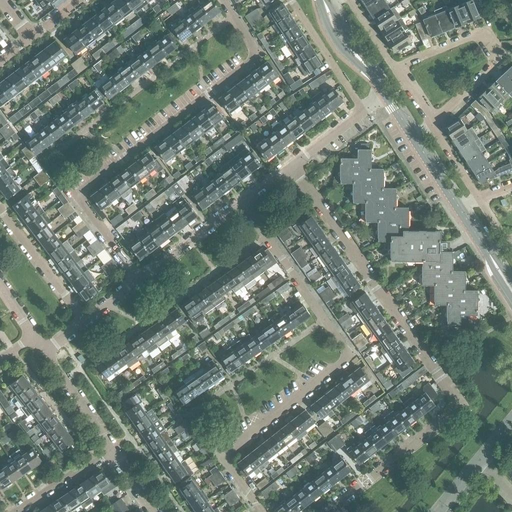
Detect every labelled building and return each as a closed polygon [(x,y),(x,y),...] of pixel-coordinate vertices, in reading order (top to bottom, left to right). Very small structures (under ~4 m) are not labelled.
[(36,0),(42,8),(51,2),(52,4),(57,0),(36,0)] [(125,0),(115,0),(112,2),(124,17),(133,10),(134,10),(125,0)] [(125,0),(134,10),(133,10),(136,13),(149,3),(145,0),(125,0)] [(200,5),(201,7),(202,6),(211,19),(220,12),(211,0),(209,0),(205,4),(203,2),(200,5)] [(379,0),(367,8),(374,19),(390,9),(384,0),(379,0)] [(457,0),(459,4),(466,22),(479,17),(478,15),(480,14),(477,10),(476,11),(475,8),(482,4),(479,0),(457,0)] [(112,2),(103,10),(114,25),(124,17),(112,2)] [(176,3),(171,7),(176,12),(180,9),(176,3)] [(269,12),(276,23),(290,14),(283,3),(269,12)] [(459,4),(447,9),(454,27),(466,22),(459,4)] [(157,5),(153,9),(157,14),(162,11),(157,5)] [(192,7),(189,10),(202,26),(211,19),(202,6),(201,7),(195,11),(192,7)] [(418,9),(421,15),(426,12),(423,6),(418,9)] [(435,14),(442,32),(454,27),(447,9),(446,6),(434,11),(435,14)] [(176,12),(171,7),(167,10),(172,15),(176,12)] [(245,16),(248,21),(260,13),(256,8),(245,16)] [(374,19),(381,30),(397,20),(390,9),(374,19)] [(103,10),(93,17),(105,32),(114,25),(103,10)] [(181,20),(182,21),(192,33),(202,26),(189,10),(182,15),(184,17),(181,20)] [(260,13),(248,21),(251,26),(263,18),(260,13)] [(145,14),(140,18),(144,24),(149,20),(145,14)] [(276,23),(282,33),(297,24),(290,14),(276,23)] [(442,32),(435,14),(423,19),(430,37),(442,32)] [(93,17),(84,24),(95,39),(105,32),(93,17)] [(140,18),(130,26),(135,31),(144,24),(140,18)] [(381,30),(388,41),(404,30),(404,31),(408,28),(401,18),(397,20),(381,30)] [(168,30),(170,34),(171,33),(176,39),(178,37),(182,41),(192,33),(182,21),(176,26),(175,24),(168,30)] [(414,25),(421,40),(427,38),(420,22),(414,25)] [(145,27),(150,32),(154,29),(150,23),(145,27)] [(84,24),(74,31),(86,46),(95,39),(84,24)] [(289,43),(303,34),(297,24),(282,33),(279,35),(286,45),(289,43)] [(135,31),(130,26),(121,33),(125,38),(135,31)] [(404,30),(388,41),(395,52),(403,47),(404,48),(410,44),(409,43),(411,42),(404,31),(404,30)] [(86,46),(74,31),(64,39),(75,55),(86,46)] [(140,31),(136,34),(140,39),(144,36),(140,31)] [(156,41),(158,43),(168,55),(176,48),(172,42),(176,39),(171,33),(170,34),(161,40),(160,38),(156,41)] [(140,39),(136,34),(132,37),(136,42),(140,39)] [(289,43),(295,53),(310,44),(303,34),(289,43)] [(117,36),(111,41),(115,46),(121,42),(117,36)] [(56,41),(45,48),(57,64),(67,56),(56,41)] [(111,41),(101,48),(106,53),(115,46),(111,41)] [(144,45),(148,51),(149,50),(158,62),(168,55),(158,43),(153,47),(149,41),(148,42),(149,42),(145,45),(144,45)] [(302,63),(302,64),(316,54),(310,44),(295,53),(292,55),(298,66),(302,63)] [(117,49),(121,54),(125,51),(121,45),(117,49)] [(45,48),(36,55),(48,71),(57,64),(45,48)] [(106,53),(101,48),(92,55),(96,60),(106,53)] [(137,56),(139,58),(139,57),(148,70),(158,62),(149,50),(148,51),(142,55),(140,53),(137,56)] [(107,56),(112,61),(118,57),(113,51),(107,56)] [(316,54),(302,64),(308,74),(323,64),(316,54)] [(36,55),(27,63),(38,78),(48,71),(36,55)] [(81,57),(76,61),(83,70),(89,66),(81,57)] [(127,63),(129,65),(138,77),(148,70),(139,57),(139,58),(133,62),(131,60),(127,63)] [(102,60),(98,63),(102,68),(106,65),(102,60)] [(74,69),(66,75),(70,80),(83,70),(76,61),(71,65),(74,69)] [(267,62),(258,70),(269,83),(278,76),(267,62)] [(27,63),(17,70),(29,85),(38,78),(27,63)] [(102,68),(98,63),(94,66),(98,72),(102,68)] [(118,71),(119,72),(120,72),(129,84),(138,77),(129,65),(123,69),(122,68),(118,71)] [(17,70),(7,77),(19,93),(29,85),(17,70)] [(258,70),(249,77),(259,91),(269,83),(258,70)] [(108,78),(110,80),(111,79),(120,91),(129,84),(120,72),(119,72),(114,77),(112,75),(108,78)] [(511,80),(505,73),(496,81),(509,95),(511,98),(511,97),(511,80)] [(324,74),(313,82),(317,87),(328,80),(324,74)] [(66,75),(56,83),(60,88),(70,80),(66,75)] [(7,77),(0,83),(0,87),(10,100),(19,93),(7,77)] [(249,77),(239,84),(250,98),(249,98),(252,102),(262,94),(259,91),(249,77)] [(76,79),(72,83),(76,88),(81,85),(76,79)] [(111,79),(110,80),(104,84),(103,82),(99,85),(109,99),(120,91),(111,79)] [(290,86),(293,91),(303,84),(300,79),(290,86)] [(496,81),(486,90),(500,104),(502,107),(502,106),(505,109),(506,109),(503,105),(511,98),(509,95),(496,81)] [(317,87),(313,82),(309,84),(312,90),(317,87)] [(56,83),(47,90),(51,95),(60,88),(56,83)] [(239,84),(230,92),(240,106),(249,98),(250,98),(239,84)] [(0,107),(10,100),(0,87),(0,107)] [(333,88),(323,95),(333,109),(343,102),(333,88)] [(47,90),(38,97),(42,102),(51,95),(47,90)] [(83,98),(84,100),(93,111),(103,104),(101,101),(104,99),(97,90),(88,97),(86,95),(83,98)] [(500,104),(486,90),(477,99),(489,111),(495,106),(499,109),(502,107),(500,104)] [(277,95),(280,99),(282,98),(286,95),(283,91),(277,95)] [(240,106),(230,92),(220,99),(230,113),(240,106)] [(314,102),(313,103),(324,117),(333,109),(323,95),(321,92),(311,99),(314,102)] [(57,94),(53,97),(57,103),(62,99),(57,94)] [(38,97),(28,104),(32,110),(42,102),(38,97)] [(57,103),(53,97),(49,100),(53,106),(57,103)] [(268,103),(271,106),(276,102),(273,98),(268,103)] [(73,105),(75,107),(84,119),(93,111),(84,100),(79,104),(77,102),(73,105)] [(279,104),(283,109),(287,106),(283,101),(282,102),(279,104)] [(482,116),(483,117),(486,113),(475,101),(470,105),(478,114),(479,113),(482,116)] [(313,103),(304,110),(314,124),(324,117),(313,103)] [(32,110),(28,104),(19,111),(23,117),(32,110)] [(203,111),(203,112),(214,126),(214,125),(217,129),(221,127),(218,123),(223,118),(213,104),(207,109),(205,106),(201,109),(203,111)] [(258,110),(261,114),(267,109),(264,106),(258,110)] [(64,112),(65,114),(74,126),(84,119),(75,107),(69,111),(67,109),(64,112)] [(38,109),(34,112),(38,117),(43,114),(38,109)] [(304,110),(294,117),(305,131),(314,124),(304,110)] [(38,117),(34,112),(30,115),(34,120),(38,117)] [(203,112),(194,119),(204,133),(214,126),(203,112)] [(249,117),(252,121),(257,117),(254,113),(249,117)] [(483,117),(486,121),(491,118),(490,117),(486,113),(483,117)] [(54,119),(56,121),(65,133),(74,126),(65,114),(59,119),(58,117),(54,119)] [(9,119),(13,124),(18,120),(14,115),(9,119)] [(259,119),(263,124),(268,121),(264,116),(259,119)] [(294,117),(285,124),(295,138),(305,131),(294,117)] [(445,128),(452,139),(467,130),(459,117),(453,122),(454,123),(445,128)] [(486,121),(489,127),(494,124),(491,118),(486,121)] [(20,122),(25,128),(29,124),(25,119),(20,122)] [(194,119),(184,126),(195,140),(204,133),(194,119)] [(230,124),(236,133),(247,125),(244,121),(238,125),(235,120),(230,124)] [(45,126),(46,128),(56,140),(65,133),(56,121),(50,125),(49,123),(45,126)] [(250,126),(254,131),(258,128),(254,123),(250,126)] [(272,128),(275,132),(286,146),(295,138),(285,124),(282,127),(278,123),(272,128)] [(489,127),(493,132),(498,129),(494,124),(489,127)] [(184,126),(174,133),(185,147),(195,140),(184,126)] [(452,139),(459,150),(479,138),(472,127),(468,130),(467,130),(452,139)] [(35,133),(37,135),(46,147),(56,140),(46,128),(41,132),(39,131),(35,133)] [(493,132),(497,137),(501,134),(498,129),(493,132)] [(15,132),(11,136),(15,141),(20,138),(15,132)] [(275,132),(266,139),(276,153),(286,146),(275,132)] [(174,133),(165,140),(176,155),(185,147),(174,133)] [(228,133),(222,137),(225,141),(231,137),(228,133)] [(497,137),(501,143),(505,140),(501,134),(497,137)] [(46,147),(37,135),(31,140),(29,138),(26,141),(36,155),(46,147)] [(225,141),(222,137),(213,144),(216,148),(225,141)] [(459,150),(467,161),(481,151),(482,152),(486,149),(479,138),(459,150)] [(276,153),(266,139),(256,147),(266,160),(276,153)] [(176,155),(165,140),(155,148),(166,162),(176,155)] [(232,140),(227,143),(232,149),(236,145),(232,140)] [(501,143),(504,149),(509,146),(505,140),(501,143)] [(204,152),(207,155),(212,151),(209,147),(204,152)] [(240,159),(239,159),(250,173),(260,166),(249,152),(250,151),(247,148),(237,155),(240,159)] [(353,203),(366,203),(365,222),(378,222),(378,241),(391,242),(391,261),(422,261),(422,286),(435,286),(435,305),(447,305),(447,324),(460,324),(460,315),(478,315),(478,290),(465,290),(465,271),(452,271),(453,252),(447,252),(447,243),(440,243),(440,231),(408,231),(408,207),(396,207),(396,188),(383,188),(383,169),(370,168),(371,149),(368,149),(364,149),(361,149),(357,149),(357,158),(340,158),(340,184),(353,184),(353,203)] [(214,153),(219,158),(223,155),(219,150),(214,153)] [(30,151),(25,155),(30,160),(34,157),(30,151)] [(467,161),(474,172),(488,163),(482,152),(481,151),(467,161)] [(488,163),(474,172),(481,184),(488,180),(487,179),(489,178),(489,179),(497,176),(511,170),(511,151),(507,153),(508,154),(510,159),(498,168),(494,171),(488,163)] [(148,153),(139,160),(149,174),(155,169),(158,173),(164,169),(157,159),(155,161),(148,153)] [(194,159),(197,163),(203,158),(200,155),(194,159)] [(205,160),(209,166),(213,163),(209,157),(205,160)] [(239,159),(230,166),(241,180),(250,173),(239,159)] [(139,160),(129,168),(139,181),(149,174),(139,160)] [(0,173),(10,166),(7,162),(3,166),(0,161),(0,173)] [(185,166),(188,170),(193,166),(190,162),(185,166)] [(218,170),(221,174),(231,188),(241,180),(230,166),(228,163),(218,170)] [(195,168),(200,173),(204,170),(200,164),(195,168)] [(0,173),(0,189),(13,179),(11,176),(12,175),(15,173),(10,166),(0,173)] [(129,168),(120,175),(130,188),(131,188),(139,181),(129,168)] [(33,177),(37,182),(47,174),(43,169),(33,177)] [(47,174),(37,182),(40,187),(51,179),(47,174)] [(221,174),(211,181),(222,195),(231,188),(221,174)] [(120,175),(110,182),(120,195),(121,195),(123,198),(133,191),(131,188),(130,188),(120,175)] [(165,179),(169,184),(174,181),(170,175),(165,179)] [(186,175),(176,182),(185,194),(191,189),(186,183),(190,180),(186,175)] [(13,179),(0,189),(8,200),(21,189),(13,179)] [(211,181),(202,188),(212,202),(222,195),(211,181)] [(110,182),(101,189),(111,202),(120,195),(110,182)] [(185,194),(176,182),(172,186),(180,197),(185,194)] [(53,190),(60,200),(64,197),(62,194),(57,187),(53,190)] [(212,202),(202,188),(192,196),(202,210),(212,202)] [(111,202),(101,189),(91,197),(101,210),(111,202)] [(153,189),(148,192),(152,197),(157,194),(153,189)] [(164,192),(154,200),(158,205),(168,197),(164,192)] [(12,206),(20,216),(37,202),(30,193),(12,206)] [(57,209),(61,214),(71,206),(68,201),(64,197),(60,200),(64,204),(57,209)] [(20,216),(27,225),(44,212),(37,202),(20,216)] [(134,203),(129,207),(133,212),(138,209),(134,203)] [(187,203),(177,210),(187,224),(197,216),(187,203)] [(68,216),(72,221),(78,216),(71,206),(61,214),(64,219),(68,216)] [(133,212),(129,207),(125,210),(129,215),(133,212)] [(177,210),(168,217),(167,217),(178,231),(187,224),(177,210)] [(139,211),(135,214),(139,219),(143,216),(139,211)] [(27,225),(34,235),(48,224),(52,221),(44,212),(27,225)] [(155,220),(154,220),(168,238),(178,231),(167,217),(168,217),(165,213),(155,220)] [(110,222),(114,226),(123,219),(120,214),(110,222)] [(72,229),(75,233),(86,225),(78,216),(72,221),(76,226),(72,229)] [(302,231),(306,236),(319,227),(312,217),(300,225),(298,223),(293,226),(298,234),(302,231)] [(154,220),(145,227),(159,245),(168,238),(154,220)] [(116,229),(120,234),(129,227),(125,222),(116,229)] [(34,235),(41,244),(55,234),(48,224),(34,235)] [(83,235),(86,240),(93,235),(86,225),(75,233),(79,238),(83,235)] [(139,239),(149,253),(159,245),(145,227),(136,234),(139,239)] [(286,227),(277,234),(280,238),(289,231),(286,227)] [(306,236),(313,246),(326,237),(319,227),(306,236)] [(280,238),(283,243),(293,236),(289,231),(280,238)] [(41,244),(49,254),(62,244),(55,234),(41,244)] [(86,248),(90,252),(100,245),(93,235),(86,240),(90,245),(86,248)] [(313,246),(320,256),(333,247),(326,237),(313,246)] [(149,253),(139,239),(134,243),(131,240),(126,243),(139,260),(149,253)] [(49,254),(56,263),(69,253),(62,244),(49,254)] [(99,253),(103,258),(108,254),(100,245),(90,252),(94,257),(99,253)] [(291,254),(295,259),(304,252),(300,247),(291,254)] [(320,256),(327,266),(340,257),(333,247),(320,256)] [(264,251),(262,249),(252,256),(264,272),(278,262),(268,248),(264,251)] [(304,252),(295,259),(301,269),(307,264),(304,259),(307,257),(304,252)] [(56,263),(63,273),(77,263),(69,253),(56,263)] [(101,267),(104,272),(115,264),(108,254),(103,258),(107,263),(101,267)] [(264,272),(252,256),(242,263),(254,279),(264,272)] [(327,266),(334,276),(347,267),(340,257),(327,266)] [(63,273),(70,282),(88,269),(81,260),(77,263),(63,273)] [(254,279),(242,263),(233,270),(241,282),(242,282),(245,286),(254,279)] [(115,264),(104,272),(108,276),(119,268),(115,264)] [(305,274),(309,279),(318,272),(314,267),(305,274)] [(334,276),(341,286),(354,276),(347,267),(334,276)] [(70,282),(77,292),(91,282),(92,282),(96,279),(88,269),(70,282)] [(233,270),(223,277),(231,289),(232,289),(235,293),(245,286),(242,282),(241,282),(233,270)] [(280,277),(272,283),(275,288),(285,281),(278,271),(277,272),(280,277)] [(318,272),(309,279),(312,284),(321,277),(318,272)] [(354,276),(341,286),(348,295),(361,286),(354,276)] [(223,277),(213,284),(222,296),(231,289),(223,277)] [(91,282),(77,292),(85,302),(99,292),(92,282),(91,282)] [(287,283),(277,290),(280,295),(290,288),(287,283)] [(213,284),(203,291),(214,307),(225,300),(222,296),(213,284)] [(269,287),(262,291),(265,295),(271,290),(269,287)] [(319,293),(322,298),(332,292),(328,287),(319,293)] [(277,290),(267,297),(269,301),(271,299),(273,302),(281,296),(280,295),(277,290)] [(203,291),(193,298),(205,314),(214,307),(203,291)] [(332,292),(322,298),(326,303),(335,296),(332,292)] [(356,313),(357,314),(373,303),(365,293),(350,304),(350,305),(350,306),(350,307),(350,308),(351,309),(352,310),(353,312),(354,312),(355,313),(356,313)] [(302,296),(298,298),(299,300),(305,309),(309,307),(302,296)] [(205,314),(193,298),(183,305),(192,317),(198,313),(201,317),(205,314)] [(291,311),(300,324),(311,317),(299,300),(288,307),(291,311)] [(357,314),(364,323),(380,312),(373,303),(357,314)] [(176,310),(166,317),(175,329),(176,329),(185,322),(176,310)] [(291,311),(281,318),(290,331),(300,324),(291,311)] [(371,334),(373,332),(373,331),(386,322),(380,312),(364,323),(364,324),(371,334)] [(338,320),(341,325),(350,318),(347,313),(338,320)] [(166,317),(157,324),(169,341),(179,333),(176,329),(175,329),(166,317)] [(272,325),(280,338),(290,331),(281,318),(277,321),(274,317),(269,320),(272,325)] [(350,318),(341,325),(344,330),(348,327),(349,329),(353,327),(351,325),(354,323),(350,318)] [(234,321),(227,325),(230,329),(236,324),(234,321)] [(373,332),(380,341),(393,332),(386,322),(373,331),(373,332)] [(157,324),(147,331),(159,347),(169,341),(157,324)] [(272,325),(262,332),(270,345),(280,338),(272,325)] [(207,327),(199,333),(203,339),(211,333),(207,327)] [(147,331),(137,338),(149,354),(159,347),(147,331)] [(262,332),(252,338),(252,339),(260,352),(270,345),(262,332)] [(384,354),(387,352),(387,351),(400,342),(393,332),(380,341),(380,342),(379,343),(382,347),(381,348),(381,351),(384,354)] [(351,339),(355,344),(364,337),(361,333),(351,339)] [(249,334),(238,342),(250,358),(260,352),(252,339),(252,338),(249,334)] [(364,337),(355,344),(358,349),(368,342),(364,337)] [(137,338),(127,345),(136,357),(141,353),(145,358),(149,354),(137,338)] [(198,346),(202,352),(209,347),(205,341),(198,346)] [(238,342),(229,348),(241,365),(250,358),(238,342)] [(387,351),(387,352),(394,361),(407,352),(400,342),(387,351)] [(127,345),(118,351),(126,364),(136,357),(127,345)] [(241,365),(229,348),(219,355),(232,374),(236,371),(234,369),(241,365)] [(118,351),(108,358),(117,371),(126,364),(118,351)] [(407,352),(394,361),(398,366),(395,368),(398,373),(399,373),(403,378),(413,370),(410,366),(415,362),(407,352)] [(117,371),(108,358),(98,365),(107,378),(112,374),(116,379),(120,376),(116,371),(117,371)] [(205,371),(214,384),(216,386),(219,384),(218,381),(224,377),(213,360),(202,367),(205,371)] [(372,361),(369,364),(373,370),(378,365),(375,361),(373,362),(372,361)] [(359,367),(349,375),(359,388),(364,383),(367,387),(376,380),(366,365),(361,369),(359,367)] [(205,371),(195,378),(199,384),(202,382),(207,388),(208,388),(214,384),(205,371)] [(376,374),(387,390),(394,386),(390,380),(387,382),(379,372),(376,374)] [(414,372),(404,380),(408,385),(418,377),(414,372)] [(10,384),(18,394),(31,384),(23,374),(10,384)] [(349,375),(339,383),(349,395),(359,388),(349,375)] [(195,378),(185,385),(194,397),(204,390),(206,393),(209,390),(208,388),(207,388),(202,382),(199,384),(195,378)] [(339,383),(330,390),(340,403),(349,395),(339,383)] [(18,394),(25,404),(38,394),(31,384),(18,394)] [(414,398),(415,400),(425,413),(435,405),(431,400),(438,395),(429,384),(425,387),(424,391),(425,392),(419,397),(417,395),(414,398)] [(194,397),(185,385),(175,392),(186,407),(189,404),(188,402),(194,397)] [(396,386),(391,390),(396,396),(401,392),(396,386)] [(0,401),(3,406),(8,402),(0,389),(0,401)] [(330,390),(321,397),(331,410),(340,403),(330,390)] [(126,412),(134,423),(146,414),(146,413),(148,412),(141,402),(142,401),(136,393),(123,402),(129,410),(126,412)] [(25,404),(32,413),(45,403),(38,394),(25,404)] [(374,395),(368,400),(371,403),(377,398),(374,395)] [(404,406),(405,408),(415,420),(425,413),(415,400),(414,398),(412,396),(403,404),(404,406)] [(331,410),(321,397),(311,405),(321,418),(322,417),(323,419),(328,416),(330,418),(335,414),(331,410)] [(378,401),(373,405),(377,410),(382,406),(378,401)] [(32,413),(40,422),(52,413),(45,403),(32,413)] [(358,407),(349,414),(352,418),(361,411),(358,407)] [(395,413),(396,415),(406,428),(415,420),(405,408),(400,412),(399,410),(395,413)] [(134,423),(140,432),(153,423),(159,419),(151,409),(148,412),(146,413),(146,414),(134,423)] [(305,410),(295,418),(305,430),(315,423),(305,410)] [(40,422),(47,432),(60,422),(52,413),(40,422)] [(352,418),(349,414),(340,421),(343,425),(352,418)] [(385,421),(387,423),(396,435),(406,428),(396,415),(391,419),(389,418),(385,421)] [(359,416),(354,420),(358,425),(363,421),(359,416)] [(295,418),(285,426),(295,438),(305,430),(295,418)] [(140,432),(147,442),(160,433),(164,430),(166,429),(159,419),(153,423),(140,432)] [(326,421),(321,425),(328,434),(333,430),(326,421)] [(47,432),(55,442),(67,432),(60,422),(47,432)] [(181,424),(185,430),(189,428),(185,422),(181,424)] [(375,425),(374,426),(387,442),(396,435),(387,423),(381,427),(380,425),(377,428),(375,425)] [(328,434),(321,425),(316,428),(324,438),(328,434)] [(285,426),(276,433),(286,445),(295,438),(285,426)] [(366,436),(368,437),(378,450),(387,442),(374,426),(365,433),(367,435),(366,436)] [(27,433),(30,437),(35,433),(32,428),(27,433)] [(150,446),(154,452),(172,440),(164,430),(160,433),(147,442),(145,444),(147,447),(150,446)] [(67,432),(55,442),(62,451),(74,441),(67,432)] [(276,433),(267,440),(277,453),(286,445),(276,433)] [(337,434),(332,438),(339,448),(345,443),(337,434)] [(357,443),(358,445),(368,457),(378,450),(368,437),(362,442),(361,440),(357,443)] [(339,448),(332,438),(327,442),(334,451),(339,448)] [(154,452),(161,462),(174,453),(170,448),(175,445),(172,440),(154,452)] [(267,440),(257,448),(267,460),(268,460),(277,453),(267,440)] [(195,444),(199,450),(203,448),(199,441),(195,444)] [(368,457),(358,445),(353,449),(350,446),(346,449),(359,465),(368,457)] [(33,448),(23,455),(32,468),(42,461),(33,448)] [(42,452),(49,461),(54,457),(47,448),(42,452)] [(257,448),(248,455),(260,472),(266,467),(266,466),(270,463),(268,460),(267,460),(257,448)] [(301,452),(295,457),(298,460),(304,455),(301,452)] [(313,452),(309,455),(313,461),(318,457),(313,452)] [(161,462),(168,472),(181,463),(180,463),(174,453),(161,462)] [(23,455),(13,462),(22,475),(32,468),(23,455)] [(260,472),(248,455),(238,463),(243,469),(240,471),(245,478),(246,478),(245,477),(254,471),(257,475),(260,472)] [(313,461),(309,455),(305,458),(309,464),(313,461)] [(338,461),(332,465),(342,478),(352,470),(340,456),(336,459),(338,461)] [(179,480),(181,483),(193,475),(194,474),(185,460),(180,463),(181,463),(168,472),(175,482),(179,480)] [(13,462),(3,469),(12,482),(22,475),(13,462)] [(328,468),(323,473),(333,485),(342,478),(332,465),(331,463),(327,467),(328,468)] [(209,477),(213,482),(223,475),(219,470),(216,466),(210,471),(212,475),(209,477)] [(294,466),(290,470),(294,476),(299,472),(294,466)] [(282,467),(276,472),(279,475),(285,470),(282,467)] [(12,482),(3,469),(0,470),(0,485),(2,489),(12,482)] [(101,470),(91,477),(101,490),(100,490),(103,494),(120,483),(113,474),(107,478),(101,470)] [(294,476),(290,470),(286,473),(291,478),(294,476)] [(319,476),(313,480),(323,493),(333,485),(323,473),(321,471),(317,474),(319,476)] [(180,490),(187,500),(202,489),(193,475),(181,483),(184,487),(180,490)] [(223,475),(213,482),(216,486),(226,480),(223,475)] [(91,477),(81,484),(90,497),(91,496),(100,490),(101,490),(91,477)] [(256,485),(259,490),(269,483),(265,478),(256,485)] [(309,483),(304,487),(314,500),(323,493),(313,480),(312,478),(308,481),(309,483)] [(275,481),(271,485),(275,490),(279,487),(275,481)] [(81,484),(71,490),(80,504),(81,503),(84,508),(94,501),(91,496),(90,497),(81,484)] [(275,490),(271,485),(261,492),(266,498),(275,490)] [(300,491),(294,495),(304,508),(314,500),(304,487),(302,486),(298,489),(300,491)] [(190,503),(194,509),(207,500),(209,499),(202,489),(187,500),(185,502),(187,505),(190,503)] [(71,490),(61,497),(70,511),(80,504),(71,490)] [(223,497),(227,502),(237,495),(233,490),(223,497)] [(290,498),(285,503),(292,511),(298,511),(304,508),(294,495),(293,493),(289,496),(290,498)] [(237,495),(227,502),(230,506),(240,499),(237,495)] [(61,497),(52,504),(57,511),(68,511),(70,511),(61,497)] [(111,505),(115,510),(125,504),(121,498),(111,505)] [(194,509),(195,511),(211,511),(214,511),(214,510),(207,500),(194,509)] [(292,511),(285,503),(283,501),(279,504),(281,506),(275,510),(276,511),(273,511),(292,511)]
